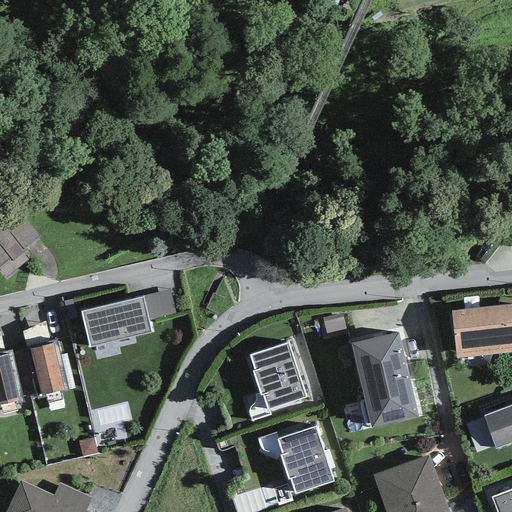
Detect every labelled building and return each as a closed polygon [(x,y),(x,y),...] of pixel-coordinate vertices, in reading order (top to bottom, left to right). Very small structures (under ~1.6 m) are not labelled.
[(0,274),(7,284),(33,264),(25,253),(43,239),(22,211),(0,228),(0,274)] [(142,292),(81,307),(90,341),(150,326),(142,292)] [(511,299),(451,306),(457,353),(511,347),(511,299)] [(352,336),(372,420),(418,409),(398,325),(352,336)] [(57,335),(26,342),(38,394),(69,387),(57,335)] [(289,338),(250,351),(255,366),(252,367),(260,390),(262,390),(267,405),(307,393),(289,338)] [(11,346),(0,348),(0,402),(23,397),(11,346)] [(511,400),(485,411),(496,443),(511,437),(511,400)] [(316,423),(277,435),(282,450),(279,451),(287,475),(290,475),(295,490),(334,477),(316,423)] [(387,511),(451,511),(429,451),(373,472),(387,511)] [(91,495),(58,480),(52,493),(21,478),(4,511),(92,511),(93,511),(85,508),(91,495)] [(511,511),(511,484),(492,491),(499,511),(511,511)] [(313,511),(347,511),(345,502),(313,511)]
